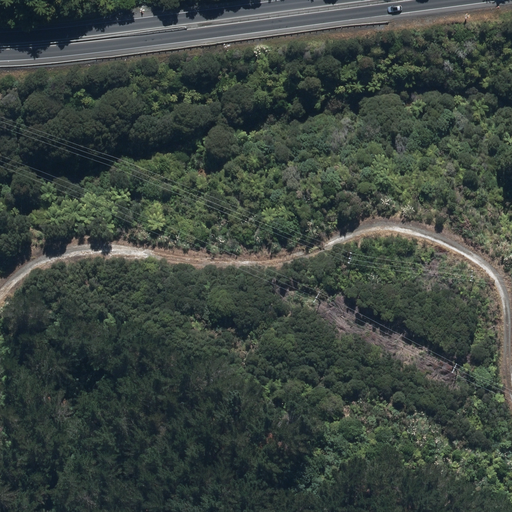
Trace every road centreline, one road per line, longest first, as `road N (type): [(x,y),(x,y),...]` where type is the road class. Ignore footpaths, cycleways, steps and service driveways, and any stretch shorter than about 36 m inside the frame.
road 1 (track): [(0,309),(47,274),(214,247),(365,241),(417,247),(465,269),(499,308),(511,345)]
road 2 (trunk): [(0,48),(411,0)]
